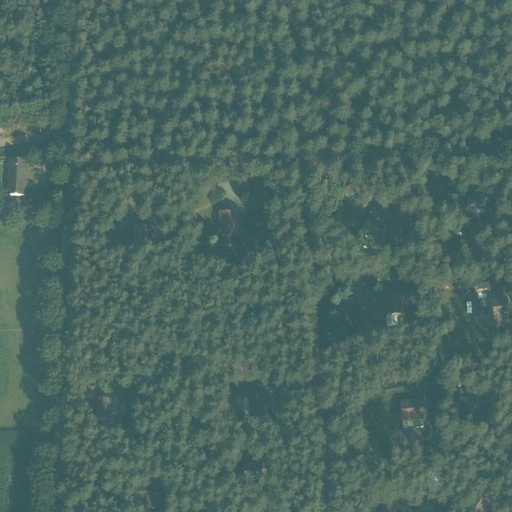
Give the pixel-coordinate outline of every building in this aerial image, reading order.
[(5,195),(25,196),(27,161),(7,160),(5,195)] [(467,203),(462,203),(462,214),(484,215),(484,196),(467,196),(467,203)] [(219,236),(234,236),(234,211),(218,212),(219,236)] [(367,218),(360,232),(368,236),(367,239),(373,242),(371,247),(385,252),(394,230),(367,218)] [(413,220),(404,220),(405,232),(413,231),(413,220)] [(133,252),(149,252),(150,227),(133,227),(133,252)] [(405,248),(399,248),(400,259),(414,258),(413,238),(405,238),(405,248)] [(392,271),(376,272),(377,283),(393,282),(392,271)] [(387,316),(396,316),(403,315),(401,295),(400,295),(399,293),(387,294),(387,296),(386,296),(387,316)] [(493,320),(507,319),(508,319),(506,299),(503,299),(502,293),(492,294),(493,300),(489,301),(490,309),(491,308),(493,320)] [(396,316),(387,316),(386,316),(386,327),(397,326),(396,316)] [(507,319),(493,320),(494,327),(507,325),(507,319)] [(511,332),(510,332),(503,343),(511,348),(511,332)] [(252,392),(251,412),(261,412),(261,392),(252,392)] [(460,407),(458,407),(460,423),(466,422),(466,423),(481,421),(477,396),(459,399),(460,407)] [(89,422),(119,421),(119,399),(89,399),(89,422)] [(421,400),(399,402),(401,423),(423,420),(421,400)] [(423,452),(405,454),(406,462),(423,461),(423,452)] [(136,511),(164,511),(165,491),(137,491),(136,511)] [(486,495),(471,511),(485,511),(494,501),(486,495)]
